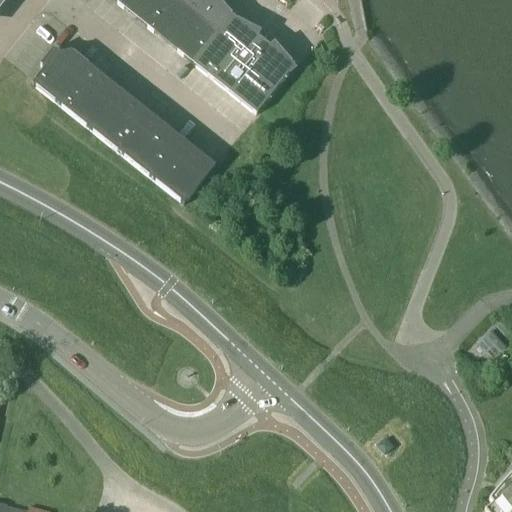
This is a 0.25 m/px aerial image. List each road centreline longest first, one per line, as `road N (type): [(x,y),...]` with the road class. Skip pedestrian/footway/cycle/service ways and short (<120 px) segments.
road 1 (tertiary): [(267,380),(167,286),(0,184)]
road 2 (tertiary): [(0,303),(168,429),(219,424),(267,380)]
road 3 (unclassified): [(229,139),(52,0)]
road 4 (tertiary): [(388,511),(348,454),(267,380)]
